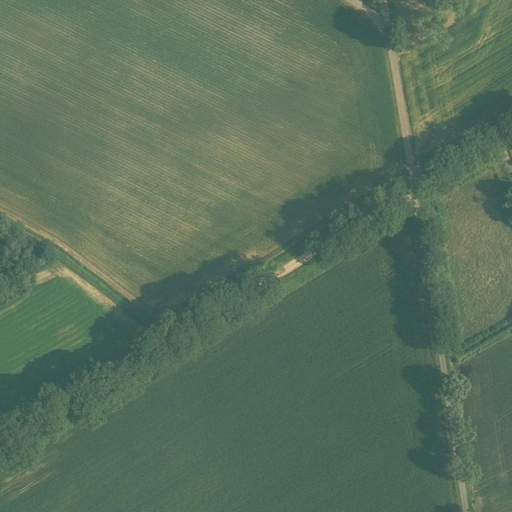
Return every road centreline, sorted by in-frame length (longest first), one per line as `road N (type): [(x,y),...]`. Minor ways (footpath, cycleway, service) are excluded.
road 1 (track): [(0,447),(415,189)]
road 2 (unclassified): [(467,511),(415,189)]
road 3 (unclassified): [(382,0),(415,189)]
